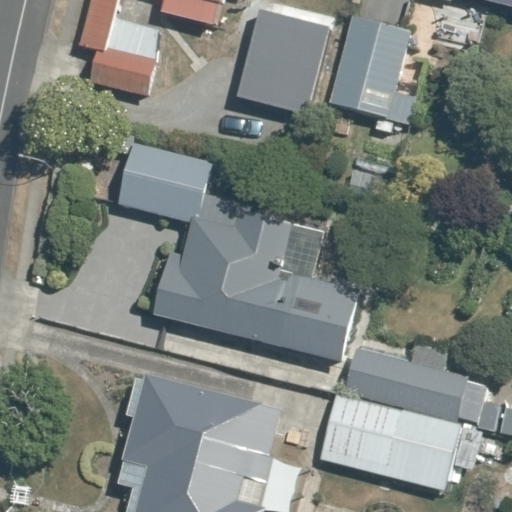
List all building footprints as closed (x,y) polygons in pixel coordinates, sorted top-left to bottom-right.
[(141,0),(99,0),(90,49),(108,52),(101,87),(155,98),(169,32),(137,25),(140,10),(141,0)] [(511,0),(480,0),(511,8),(511,0)] [(415,36),(350,21),(331,106),(396,121),(415,36)] [(347,364),(351,365),(356,343),(368,294),(310,279),(323,228),(212,201),(220,167),(133,145),(119,205),(198,224),(189,261),(176,258),(162,318),(347,364)] [(323,461),(450,493),(456,473),(479,479),(491,430),(481,428),(494,378),(356,343),(351,365),(347,364),(323,461)] [(281,409),(155,377),(134,461),(156,466),(144,511),(298,511),(309,471),(268,461),(281,409)] [(511,401),(502,438),(511,440),(511,401)]
